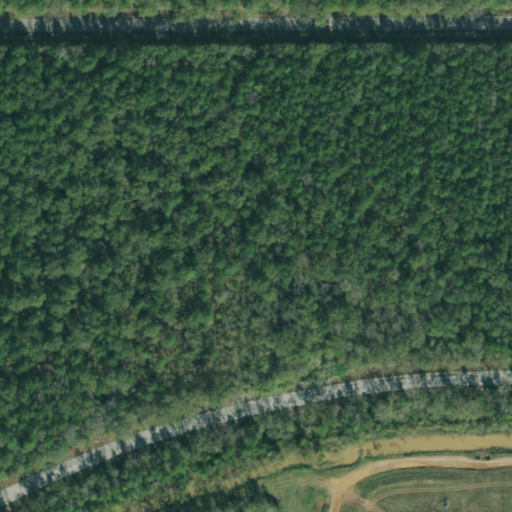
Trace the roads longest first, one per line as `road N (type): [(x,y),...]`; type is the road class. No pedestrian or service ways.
road 1 (secondary): [(0,500),(140,440),(252,409),(381,382),(511,377)]
road 2 (tertiary): [(0,26),(511,23)]
